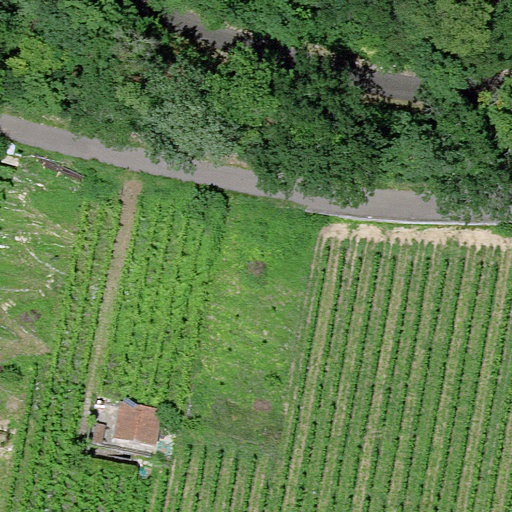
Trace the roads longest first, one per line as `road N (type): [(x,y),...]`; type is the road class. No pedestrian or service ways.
road 1 (track): [(0,125),(288,191),(511,196)]
road 2 (residential): [(511,82),(407,89),(219,40),(136,0)]
